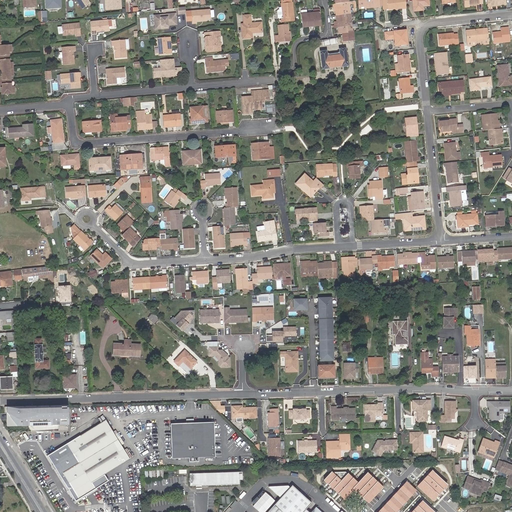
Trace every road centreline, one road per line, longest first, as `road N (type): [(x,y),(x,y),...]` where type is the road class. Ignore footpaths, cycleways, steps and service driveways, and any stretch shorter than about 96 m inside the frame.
road 1 (unknown): [(12,445),(39,446),(71,498),(85,501),(140,457),(113,411),(86,420)]
road 2 (residential): [(243,393),(0,401)]
road 3 (residential): [(63,104),(78,144),(276,128)]
road 4 (residential): [(475,389),(243,393)]
road 5 (residential): [(511,14),(422,33),(428,111)]
road 6 (residential): [(206,260),(132,263),(88,219)]
road 7 (residential): [(339,246),(206,260)]
road 8 (residential): [(428,111),(441,240)]
